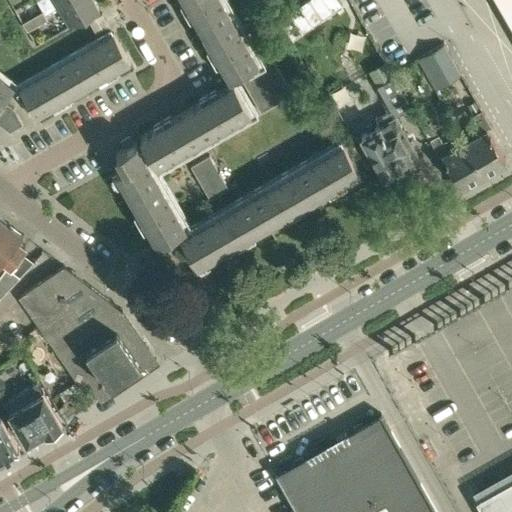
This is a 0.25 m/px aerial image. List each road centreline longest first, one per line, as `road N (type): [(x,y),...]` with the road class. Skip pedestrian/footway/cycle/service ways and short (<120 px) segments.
road 1 (tertiary): [(228,389),(511,225)]
road 2 (unclassified): [(228,389),(198,341),(0,190)]
road 3 (residential): [(0,188),(178,86),(129,0)]
road 4 (tertiary): [(112,456),(228,389)]
road 5 (tertiary): [(112,456),(2,511)]
